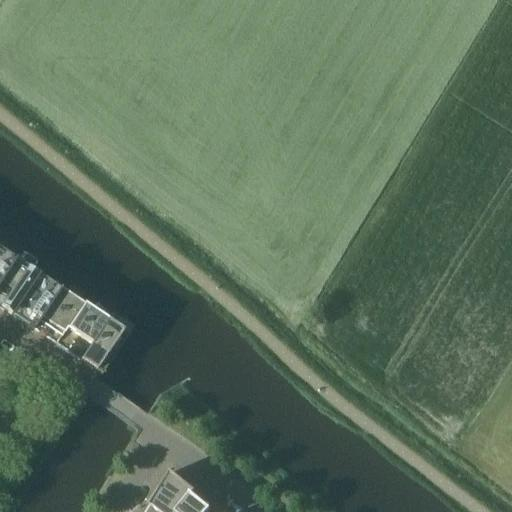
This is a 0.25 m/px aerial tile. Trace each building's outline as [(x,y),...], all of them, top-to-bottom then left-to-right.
[(0,272),(10,258),(0,251),(0,272)] [(0,308),(11,316),(37,276),(10,258),(0,272),(0,285),(10,292),(0,307),(0,308)] [(57,289),(37,276),(11,316),(33,331),(59,291),(57,289)] [(80,305),(59,291),(33,331),(39,335),(47,323),(58,330),(50,342),(55,346),(82,306),(80,305)] [(80,362),(106,323),(82,306),(55,346),(77,360),(80,362)] [(121,333),(106,323),(80,362),(101,376),(102,374),(113,358),(107,354),(111,348),(117,352),(127,337),(121,333)] [(178,511),(192,495),(192,496),(195,492),(171,473),(146,511),(178,511)] [(209,511),(211,511),(192,496),(192,495),(178,511),(209,511)]
